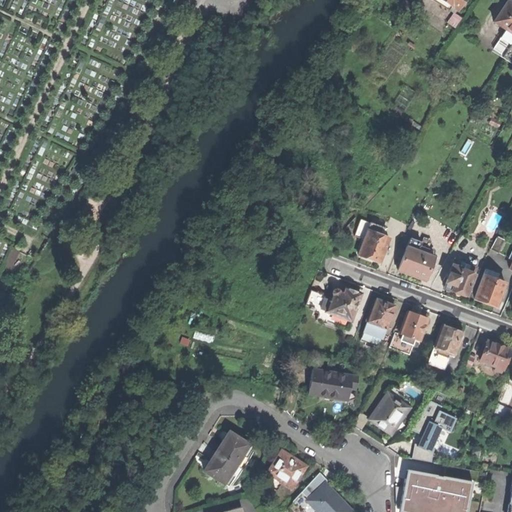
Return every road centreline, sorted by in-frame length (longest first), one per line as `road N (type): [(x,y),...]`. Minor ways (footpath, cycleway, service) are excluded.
road 1 (residential): [(382,511),(372,486),(242,398),(214,403),(148,497)]
road 2 (residential): [(324,260),(511,329)]
